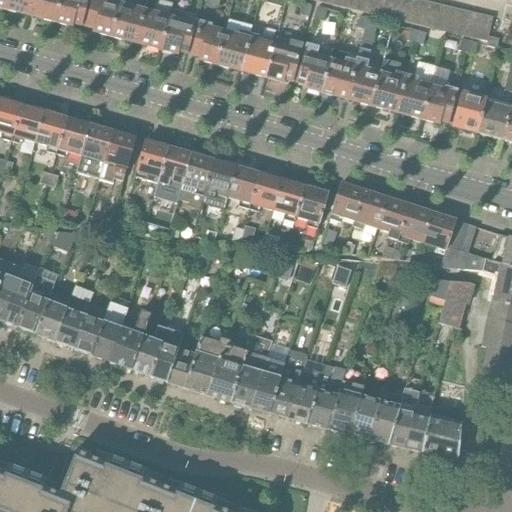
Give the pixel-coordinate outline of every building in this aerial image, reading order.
[(7,0),(5,9),(30,16),(34,0),(7,0)] [(34,0),(30,16),(56,22),(61,0),(34,0)] [(61,0),(56,22),(72,26),(73,23),(82,26),(88,0),(61,0)] [(94,32),(110,36),(119,4),(106,0),(93,0),(86,27),(95,29),(94,32)] [(332,0),(331,6),(343,9),(344,0),(332,0)] [(344,0),(343,9),(353,11),(356,0),(344,0)] [(356,0),(353,11),(365,14),(367,0),(356,0)] [(367,0),(365,14),(376,17),(379,0),(367,0)] [(379,0),(376,17),(387,19),(391,0),(379,0)] [(391,0),(387,19),(398,22),(403,0),(391,0)] [(403,0),(398,22),(409,25),(415,0),(413,0),(403,0)] [(409,25),(420,27),(426,3),(415,0),(409,25)] [(420,27),(432,30),(437,6),(426,3),(420,27)] [(110,36),(135,43),(144,10),(119,4),(110,36)] [(301,16),(309,18),(312,9),(310,6),(304,5),(301,16)] [(432,30),(443,33),(449,8),(437,6),(432,30)] [(314,20),(324,23),(328,10),(319,8),(317,9),(314,20)] [(443,33),(454,35),(460,11),(449,8),(443,33)] [(135,43),(160,50),(169,17),(144,10),(135,43)] [(454,35),(465,38),(471,14),(460,11),(454,35)] [(465,38),(476,41),(482,16),(471,14),(465,38)] [(487,43),(489,38),(493,19),(482,16),(476,41),(487,43)] [(169,17),(160,50),(177,54),(178,52),(187,54),(196,22),(184,18),(183,21),(169,17)] [(360,17),(357,29),(364,31),(367,20),(360,17)] [(373,42),(378,22),(367,20),(364,31),(362,40),(373,42)] [(200,60),(216,65),(225,32),(212,28),(212,26),(200,23),(192,55),(200,58),(200,60)] [(407,42),(415,44),(418,33),(410,30),(407,42)] [(216,65),(241,71),(250,38),(225,32),(216,65)] [(415,44),(423,47),(426,35),(418,33),(415,44)] [(241,71),(266,78),(275,45),(250,38),(241,71)] [(486,48),(497,50),(499,41),(489,38),(487,43),(486,48)] [(459,52),(466,55),(470,43),(462,41),(459,52)] [(275,45),(266,78),(283,83),(284,80),(292,82),(302,45),(290,42),(288,49),(275,45)] [(305,88),(322,93),(333,52),(307,45),(297,83),(306,85),(305,88)] [(368,62),(371,52),(360,49),(358,56),(357,58),(347,99),(372,106),(380,73),(367,70),(369,62),(368,62)] [(322,93),(347,99),(357,58),(358,56),(350,53),(349,56),(333,52),(322,93)] [(398,113),(407,80),(408,77),(399,74),(401,66),(383,61),(380,73),(372,106),(398,113)] [(398,113),(422,120),(436,68),(420,63),(415,82),(407,80),(398,113)] [(436,68),(422,120),(439,124),(439,121),(448,124),(457,91),(446,88),(450,72),(436,68)] [(452,129),(477,135),(486,103),(487,99),(461,93),(452,129)] [(1,140),(11,143),(21,108),(0,101),(0,135),(2,136),(1,140)] [(477,135),(502,142),(510,109),(486,103),(477,135)] [(23,142),(36,145),(44,114),(21,108),(11,143),(22,146),(23,142)] [(502,142),(511,144),(511,108),(510,109),(502,142)] [(46,153),(56,156),(66,120),(44,114),(36,145),(48,149),(46,153)] [(68,155),(80,158),(89,127),(66,120),(56,156),(67,159),(68,155)] [(99,181),(104,165),(114,134),(89,127),(80,158),(92,161),(87,178),(99,181)] [(126,171),(127,171),(136,140),(114,134),(104,165),(116,168),(114,173),(125,176),(126,171)] [(135,179),(158,185),(167,149),(145,143),(136,174),(135,179)] [(170,183),(182,187),(192,156),(167,149),(158,185),(168,188),(170,183)] [(203,198),(205,199),(216,163),(192,156),(182,187),(178,202),(189,205),(188,208),(200,212),(203,198)] [(3,174),(10,176),(14,165),(6,162),(3,174)] [(215,196),(229,200),(238,169),(216,163),(205,199),(214,201),(215,196)] [(238,208),(250,212),(261,176),(238,169),(229,200),(240,204),(238,208)] [(40,185),(48,187),(51,175),(43,173),(40,185)] [(48,187),(55,189),(59,178),(51,175),(48,187)] [(260,209),(274,213),(283,182),(261,176),(250,212),(259,214),(260,209)] [(295,224),(296,220),(307,189),(283,182),(274,213),(285,217),(284,221),(295,224)] [(352,228),(354,229),(365,193),(363,193),(362,189),(355,187),(352,189),(341,186),(330,221),(340,224),(342,220),(353,224),(352,228)] [(319,226),(328,195),(307,189),(296,220),(308,223),(306,228),(317,231),(319,226)] [(362,234),(375,238),(387,197),(377,194),(374,196),(365,193),(354,229),(363,231),(362,234)] [(387,240),(399,243),(410,208),(399,204),(399,201),(387,197),(375,238),(387,241),(387,240)] [(409,242),(422,246),(433,212),(422,209),(419,211),(410,208),(399,243),(408,246),(409,242)] [(446,253),(448,248),(456,222),(444,219),(443,215),(433,212),(422,246),(446,253)] [(85,229),(99,231),(103,221),(89,217),(85,229)] [(448,248),(468,256),(477,229),(469,227),(456,222),(448,248)] [(232,241),(240,243),(243,231),(236,229),(232,241)] [(244,231),(241,243),(248,245),(251,233),(247,232),(244,231)] [(276,250),(286,251),(290,239),(280,236),(276,250)] [(511,240),(509,240),(499,237),(491,263),(511,267),(511,240)] [(309,253),(311,252),(314,243),(306,241),(303,253),(309,253)] [(343,256),(352,257),(355,247),(347,244),(343,256)] [(496,278),(491,303),(511,307),(511,267),(491,263),(468,256),(448,248),(446,253),(443,265),(441,270),(482,273),(496,278)] [(383,260),(392,261),(395,251),(387,249),(383,260)] [(392,261),(400,262),(402,254),(395,251),(392,261)] [(0,286),(9,265),(0,260),(0,286)] [(429,265),(427,269),(441,270),(443,265),(430,261),(429,265)] [(16,329),(37,276),(23,270),(9,265),(0,286),(0,322),(2,323),(16,329)] [(336,268),(331,285),(344,290),(350,272),(336,268)] [(16,329),(35,336),(52,292),(57,279),(38,272),(37,276),(16,329)] [(445,303),(450,284),(435,281),(430,298),(445,303)] [(438,325),(459,331),(472,289),(469,285),(450,284),(445,303),(438,325)] [(35,336),(54,344),(70,299),(52,292),(35,336)] [(54,344),(73,351),(89,306),(90,304),(71,297),(70,299),(54,344)] [(487,318),(511,323),(511,307),(491,303),(491,304),(490,304),(487,318)] [(92,358),(110,364),(122,330),(112,326),(118,307),(110,304),(107,312),(92,358)] [(73,351),(92,358),(107,312),(89,306),(73,351)] [(110,364),(131,372),(143,337),(151,317),(140,313),(133,334),(122,330),(110,364)] [(484,333),(511,339),(511,323),(487,318),(484,333)] [(150,379),(166,384),(179,350),(184,332),(167,327),(164,336),(150,379)] [(131,372),(150,379),(164,336),(155,333),(153,341),(143,337),(131,372)] [(487,350),(511,355),(511,339),(484,333),(481,349),(487,350)] [(183,390),(206,397),(228,343),(220,340),(219,346),(200,340),(195,355),(183,390)] [(206,397),(230,404),(241,369),(243,369),(249,355),(237,351),(238,346),(228,343),(206,397)] [(230,404),(249,410),(266,361),(269,348),(252,343),(249,355),(243,369),(241,369),(230,404)] [(166,384),(183,390),(195,355),(179,350),(166,384)] [(484,365),(510,371),(511,359),(511,355),(487,350),(484,365)] [(270,415),(288,420),(307,361),(308,357),(295,353),(287,381),(281,379),(270,415)] [(249,410),(270,415),(281,379),(284,366),(266,361),(249,410)] [(288,420),(307,426),(318,390),(308,387),(315,363),(307,361),(288,420)] [(481,380),(506,386),(510,371),(484,365),(481,380)] [(307,426),(328,431),(342,384),(345,373),(334,370),(327,395),(320,393),(321,390),(318,390),(307,426)] [(477,396),(503,401),(506,386),(481,380),(477,396)] [(328,431),(349,437),(361,398),(363,389),(342,384),(328,431)] [(349,437),(368,441),(380,403),(384,392),(373,389),(371,400),(361,398),(349,437)] [(388,446),(405,450),(415,414),(414,414),(419,395),(404,391),(402,399),(388,446)] [(368,441),(388,446),(402,399),(392,396),(390,405),(380,403),(368,441)] [(422,454),(457,463),(463,415),(431,408),(429,417),(422,454)] [(405,450),(422,454),(429,417),(415,414),(405,450)] [(0,511),(246,511),(240,510),(239,511),(226,511),(229,505),(169,481),(165,489),(154,485),(157,476),(97,452),(94,461),(76,454),(59,497),(54,495),(58,487),(0,463),(0,511)]
